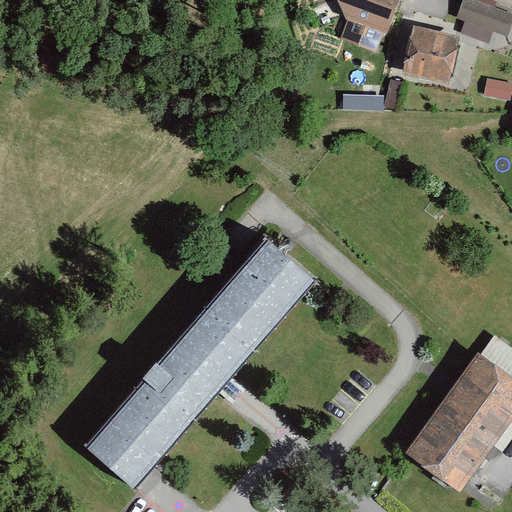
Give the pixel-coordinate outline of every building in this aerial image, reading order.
[(402,0),(342,0),(350,18),(392,32),(402,0)] [(511,9),(484,0),(468,0),(462,21),(511,38),(511,9)] [(462,38),(420,29),(411,67),(454,77),(462,38)] [(95,445),(140,483),(319,276),(274,237),(95,445)] [(511,372),(483,351),(410,453),(465,492),(511,426),(511,372)]
